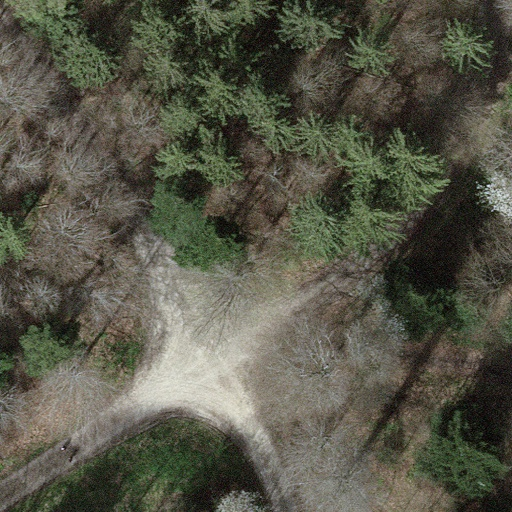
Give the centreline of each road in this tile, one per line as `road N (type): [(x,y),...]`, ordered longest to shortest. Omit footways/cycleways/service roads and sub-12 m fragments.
road 1 (track): [(490,0),(490,55),(475,129),(426,203),(237,345)]
road 2 (track): [(237,345),(30,121),(0,71)]
road 3 (track): [(0,510),(237,345)]
road 4 (track): [(280,511),(255,453),(237,345)]
